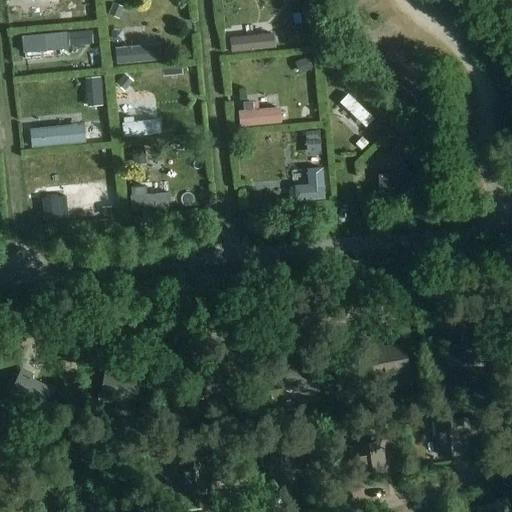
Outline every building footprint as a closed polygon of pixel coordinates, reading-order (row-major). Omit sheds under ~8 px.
[(9,0),(10,11),(59,10),(58,0),(9,0)] [(373,41),(383,30),(351,0),(341,10),(373,41)] [(109,15),(120,19),(124,7),(114,3),(109,15)] [(85,33),(86,42),(95,41),(94,32),(85,33)] [(128,48),(143,47),(142,34),(127,35),(128,48)] [(407,74),(415,66),(386,36),(377,45),(407,74)] [(22,43),(24,65),(66,63),(64,41),(22,43)] [(161,51),(113,53),(114,71),(161,69),(161,51)] [(312,71),(307,58),(295,63),(300,76),(312,71)] [(117,83),(126,91),(134,82),(125,74),(117,83)] [(309,82),(295,85),(299,99),(312,95),(309,82)] [(134,105),(120,107),(122,120),(135,118),(134,105)] [(278,130),(278,112),(257,112),(257,107),(238,107),(237,130),(278,130)] [(28,142),(28,153),(83,154),(83,125),(21,125),(20,142),(28,142)] [(159,142),(159,125),(121,125),(121,142),(159,142)] [(355,147),(363,153),(373,142),(366,135),(355,147)] [(127,151),(127,166),(147,165),(146,150),(127,151)] [(83,208),(40,210),(41,226),(84,224),(83,208)] [(465,348),(463,362),(470,363),(489,366),(492,344),(497,345),(499,333),(463,328),(463,329),(461,341),(466,342),(465,348)] [(393,374),(407,371),(406,365),(403,346),(380,350),(379,345),(368,347),(375,382),(388,380),(387,375),(393,374)] [(281,390),(282,391),(294,395),(296,391),(301,392),(315,397),(317,390),(317,391),(324,372),(302,365),(304,360),(293,356),(281,390)] [(186,399),(199,402),(200,398),(206,399),(220,402),(222,396),(227,377),(204,371),(205,367),(194,364),(186,399)] [(106,366),(97,401),(111,405),(112,400),(118,401),(131,405),(133,398),(138,380),(116,374),(117,369),(106,366)] [(5,402),(6,403),(17,409),(19,404),(24,407),(25,407),(37,414),(40,408),(50,391),(29,380),(32,376),(22,370),(5,402)] [(471,409),(472,421),(481,421),(480,409),(471,409)] [(439,442),(441,456),(447,456),(467,454),(464,431),(469,430),(468,419),(432,423),(432,424),(434,437),(438,436),(439,442)] [(384,442),(349,448),(349,449),(351,461),(356,461),(357,466),(359,480),(366,479),(385,476),(381,454),(386,453),(384,442)] [(296,452),(260,453),(260,454),(260,467),(265,467),(265,473),(266,473),(266,487),(273,487),(292,487),(292,464),(296,464),(296,452)] [(208,492),(205,470),(210,469),(208,458),(173,463),(173,464),(175,477),(179,476),(180,482),(181,482),(183,496),(189,495),(208,492)] [(509,511),(505,499),(481,508),(482,511),(509,511)]
